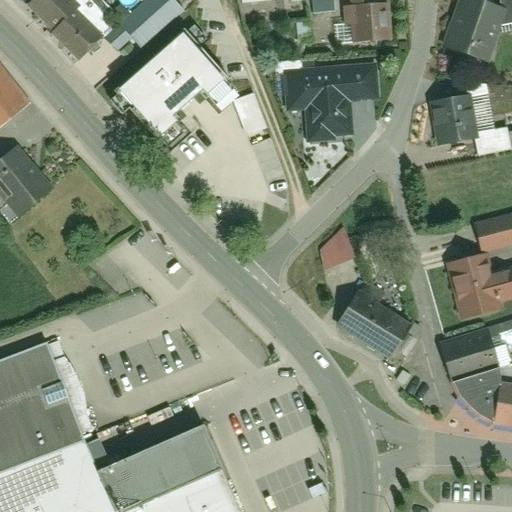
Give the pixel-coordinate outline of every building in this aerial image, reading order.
[(67,12),(73,8),(65,0),(36,0),(26,9),(46,31),(67,12)] [(347,0),(350,45),(391,43),(388,5),(371,5),(371,0),(347,0)] [(458,0),(440,50),(485,66),(503,13),(468,0),(458,0)] [(96,39),(67,12),(46,31),(76,58),(96,39)] [(159,125),(192,94),(158,58),(124,87),(159,125)] [(349,107),(381,102),(378,68),(282,76),(285,112),(308,110),(310,144),(350,140),(349,107)] [(0,80),(0,124),(23,108),(0,80)] [(429,107),(435,144),(474,138),(468,100),(429,107)] [(179,165),(203,144),(184,122),(159,145),(179,165)] [(0,199),(16,220),(51,194),(17,154),(0,167),(0,199)] [(477,261),(511,252),(511,218),(468,229),(477,261)] [(444,269),(458,322),(489,315),(487,308),(511,302),(511,270),(492,275),(488,259),(477,261),(444,269)] [(339,334),(389,362),(409,329),(358,300),(339,334)] [(495,365),(487,333),(438,347),(449,380),(495,365)] [(237,511),(204,431),(95,475),(44,348),(0,365),(0,511),(237,511)] [(511,388),(498,386),(487,425),(511,429),(511,388)]
